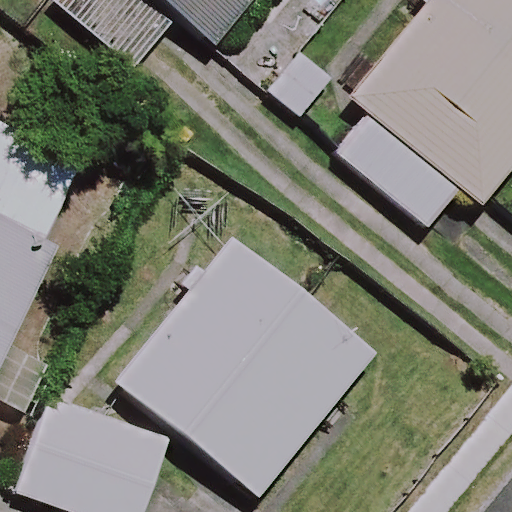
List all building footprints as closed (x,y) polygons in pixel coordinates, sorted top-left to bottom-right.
[(249,0),(138,0),(205,54),(249,0)] [(451,193),(473,211),(511,162),(511,0),(428,0),(344,105),(358,116),(326,157),(419,232),(451,193)] [(0,414),(19,424),(41,378),(0,358),(0,350),(86,176),(0,134),(0,414)] [(360,366),(218,252),(107,391),(249,504),(360,366)] [(135,511),(161,445),(46,402),(11,498),(49,511),(135,511)]
